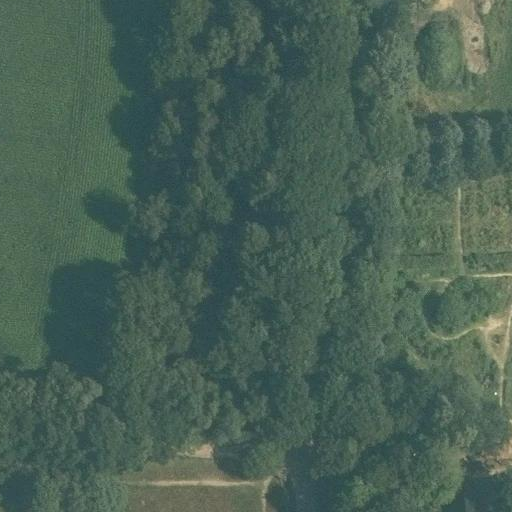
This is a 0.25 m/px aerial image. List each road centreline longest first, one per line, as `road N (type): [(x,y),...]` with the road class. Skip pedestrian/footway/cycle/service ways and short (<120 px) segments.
road 1 (unclassified): [(304,511),(337,0)]
road 2 (track): [(0,402),(90,415),(155,445),(305,450)]
